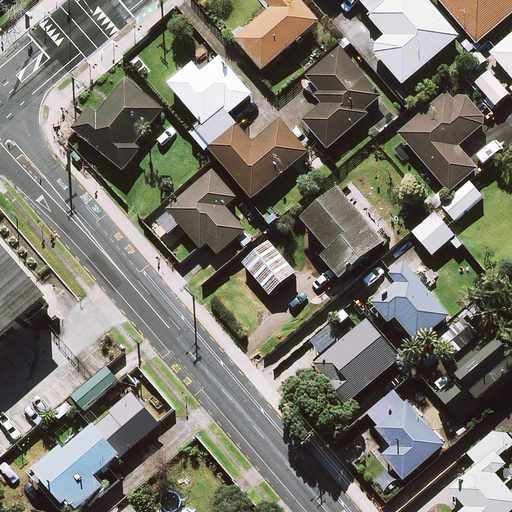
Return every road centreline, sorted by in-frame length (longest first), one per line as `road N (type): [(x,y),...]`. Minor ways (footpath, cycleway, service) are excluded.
road 1 (residential): [(0,133),(327,511)]
road 2 (tertiary): [(114,0),(0,99)]
